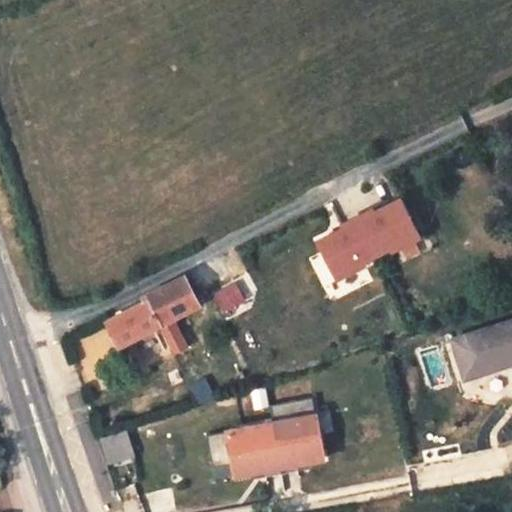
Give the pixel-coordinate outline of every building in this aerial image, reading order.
[(400,193),(312,234),(333,277),(420,236),(400,193)] [(108,322),(121,347),(187,313),(201,340),(215,333),(186,277),(144,298),(147,304),(108,322)] [(222,311),(246,302),(238,280),(214,289),(222,311)] [(171,354),(188,345),(176,320),(158,329),(171,354)] [(511,364),(511,324),(456,342),(469,379),(511,364)] [(275,424),(209,436),(218,486),(301,471),(299,464),(326,459),(315,398),(272,406),(275,424)]
